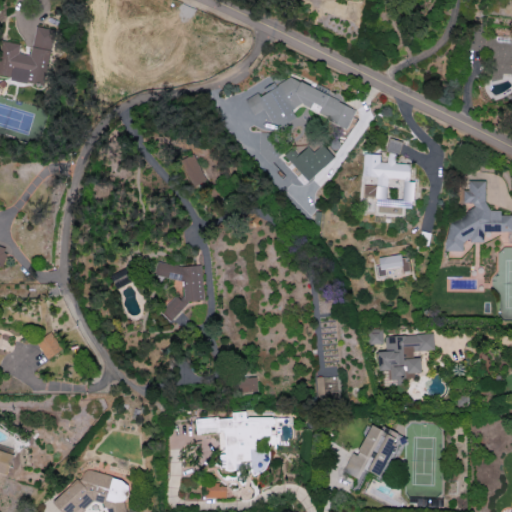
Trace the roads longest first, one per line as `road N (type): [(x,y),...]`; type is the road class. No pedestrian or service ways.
road 1 (residential): [(120,382),(63,275),(86,142),(104,121),(147,99),(251,62),(265,27)]
road 2 (residential): [(198,0),(511,151)]
